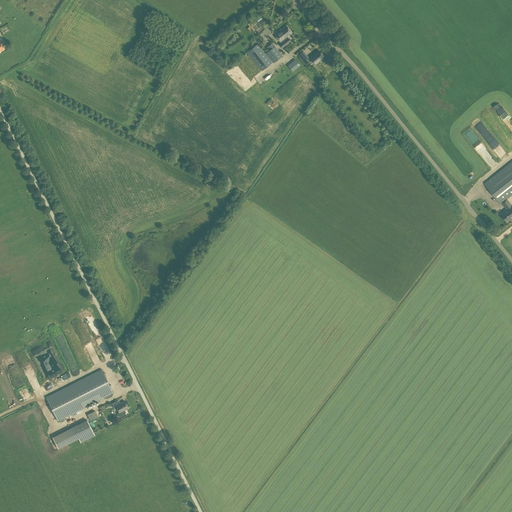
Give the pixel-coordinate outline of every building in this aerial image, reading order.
[(258,34),(264,30),(257,19),(250,23),(258,34)] [(286,37),(287,37),(292,33),(286,25),(280,30),(286,37)] [(287,38),(287,37),(286,37),(280,30),(275,35),(280,42),(281,43),(279,44),(282,48),(291,41),(288,37),(287,38)] [(273,63),(282,55),(273,43),(266,48),(268,50),(265,53),(273,63)] [(262,71),(270,64),(272,62),(257,44),(247,52),(262,71)] [(303,50),(299,54),(298,55),(306,65),(308,63),(310,65),(312,63),(310,62),(310,61),(308,58),(309,57),(303,50)] [(314,64),(324,56),(318,50),(309,58),(314,64)] [(293,120),(318,79),(312,75),(309,80),(304,77),(281,113),(293,120)] [(474,128),(468,131),(478,154),(484,151),(474,128)] [(490,164),(495,160),(487,150),(482,154),(490,164)] [(502,203),(507,209),(504,212),(501,215),(507,221),(511,217),(511,204),(511,205),(507,199),(511,194),(511,161),(484,183),(501,204),(502,203)] [(93,324),(92,321),(95,320),(93,315),(87,318),(90,326),(93,324)] [(80,323),(77,325),(90,350),(94,348),(87,335),(80,323)] [(96,350),(91,351),(94,363),(99,362),(96,350)] [(106,399),(112,396),(113,393),(102,369),(46,397),(58,420),(105,397),(106,399)] [(120,403),(119,399),(112,403),(115,410),(117,409),(119,412),(117,413),(119,417),(126,414),(124,410),(128,408),(124,401),(120,403)] [(90,421),(98,417),(95,410),(87,414),(90,421)] [(81,443),(95,435),(87,419),(52,437),(58,449),(79,438),(81,443)]
